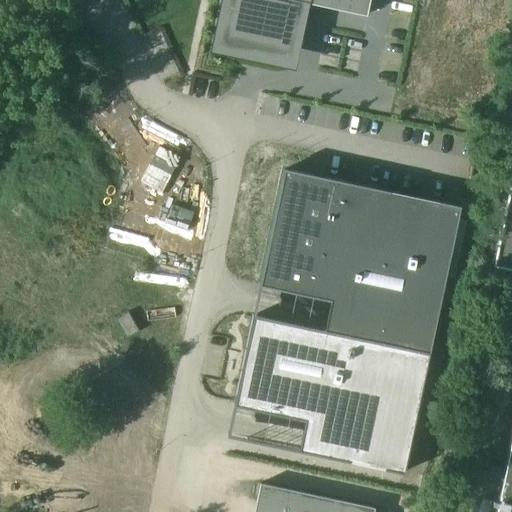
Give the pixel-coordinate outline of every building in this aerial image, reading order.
[(238,0),(232,28),(280,38),(288,0),(295,0),(309,3),(366,15),(369,0),(238,0)] [(253,315),(234,405),(328,424),(322,455),(404,472),(429,352),(460,206),(327,178),(314,175),(284,169),(261,279),(260,284),(354,304),(347,334),(253,315)] [(511,511),(511,173),(493,265),(511,268),(511,371),(509,371),(505,394),(511,395),(511,432),(510,443),(504,469),(490,466),(486,488),(500,491),(495,511),(511,511)] [(128,312),(115,319),(126,338),(139,331),(128,312)] [(260,483),(254,511),(373,511),(374,508),(260,483)]
